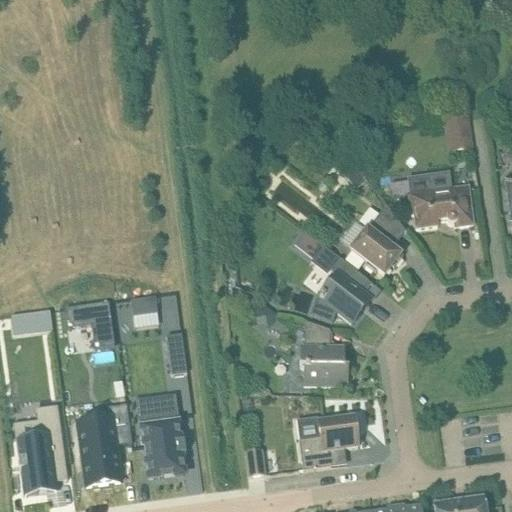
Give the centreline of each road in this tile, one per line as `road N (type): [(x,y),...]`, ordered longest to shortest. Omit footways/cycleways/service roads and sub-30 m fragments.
road 1 (residential): [(413,483),(397,353),(430,303),(511,293)]
road 2 (residential): [(268,502),(413,483)]
